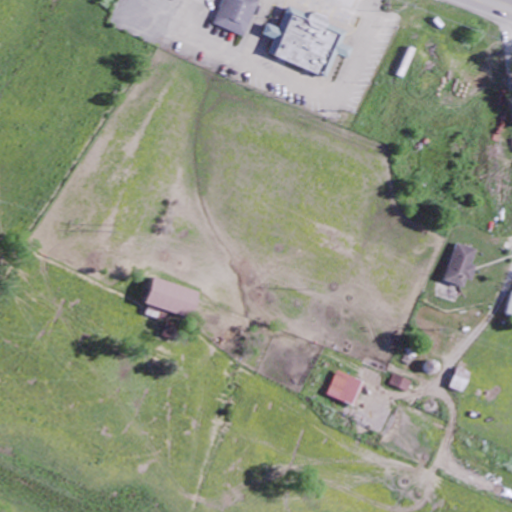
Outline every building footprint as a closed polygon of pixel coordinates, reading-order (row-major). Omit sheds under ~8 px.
[(220,0),(256,0),(240,35),(211,22),(220,0)] [(321,0),(344,0),(340,9),(321,0)] [(284,6),(304,15),(310,12),(322,17),(323,23),(343,32),(338,43),(348,48),(344,59),(333,54),(322,78),(264,51),(270,38),(259,33),(263,23),(274,28),(284,6)] [(472,284),(477,269),(472,267),(477,253),(458,246),(445,283),(464,290),(467,283),(472,284)] [(198,296),(151,281),(143,308),(190,322),(198,296)] [(161,339),(173,343),(178,327),(166,323),(161,339)] [(453,391),(467,395),(473,375),(459,371),(453,391)] [(357,408),(364,383),(336,374),(329,399),(357,408)] [(392,387),(409,395),(415,385),(397,376),(392,387)]
